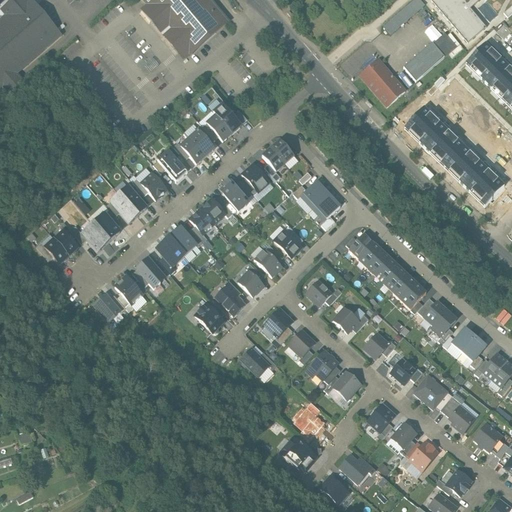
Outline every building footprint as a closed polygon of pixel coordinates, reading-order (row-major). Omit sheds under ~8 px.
[(31,0),(5,0),(0,4),(0,86),(61,35),(31,0)] [(143,0),(147,5),(141,10),(177,52),(184,47),(189,54),(228,21),(209,0),(143,0)] [(428,0),(467,45),(486,29),(470,10),(479,2),(477,0),(428,0)] [(423,9),(416,1),(413,4),(419,12),(423,9)] [(390,37),(417,14),(410,6),(383,29),(390,37)] [(432,44),(403,68),(415,83),(444,58),(432,44)] [(505,105),(511,97),(511,71),(509,69),(511,66),(505,60),(503,63),(485,45),(465,66),(505,105)] [(390,77),(383,68),(384,67),(378,60),(360,76),(366,84),(367,83),(375,93),(374,93),(386,107),(404,92),(392,76),(390,77)] [(212,113),(231,135),(240,128),(216,101),(208,108),(212,113)] [(444,168),(464,147),(447,132),(450,129),(444,123),(441,126),(424,108),(404,129),(444,168)] [(246,121),(239,112),(234,116),(242,125),(246,121)] [(231,135),(212,113),(198,124),(202,128),(207,125),(218,139),(222,143),(231,135)] [(218,139),(207,125),(202,128),(214,142),(218,139)] [(214,142),(202,128),(196,133),(194,131),(196,129),(193,126),(184,134),(188,140),(204,159),(214,151),(210,146),(214,142)] [(204,159),(188,140),(179,148),(177,145),(173,149),(180,157),(184,162),(189,159),(196,166),(204,159)] [(280,143),(270,151),(284,166),(293,158),(280,143)] [(464,147),(444,168),(484,207),(504,187),(487,171),(490,168),(484,162),(481,164),(464,147)] [(284,166),(270,151),(262,158),(268,166),(275,174),(284,166)] [(175,161),(168,153),(161,160),(159,158),(155,161),(157,163),(153,167),(160,176),(165,172),(175,184),(191,170),(184,162),(180,157),(175,161)] [(317,174),(309,165),(305,169),(314,178),(317,174)] [(269,185),(252,166),(241,176),(245,180),(257,194),(258,195),(269,185)] [(275,174),(268,166),(264,170),(275,183),(280,179),(275,174)] [(131,174),(125,167),(121,170),(128,178),(131,174)] [(141,185),(140,185),(148,194),(155,202),(166,192),(152,175),(151,176),(145,170),(136,179),(141,185)] [(140,185),(141,185),(136,179),(133,177),(129,181),(137,191),(144,198),(148,194),(140,185)] [(257,194),(245,180),(240,184),(251,197),(252,198),(257,194)] [(240,184),(240,183),(235,187),(247,201),(251,197),(240,184)] [(235,187),(232,184),(227,188),(228,189),(222,195),(238,214),(246,207),(245,206),(249,203),(247,201),(235,187)] [(300,198),(312,211),(328,196),(316,184),(306,193),(300,198)] [(133,195),(128,188),(119,196),(137,217),(146,210),(144,207),(148,204),(144,198),(137,191),(133,195)] [(300,198),(306,193),(301,188),(292,196),(297,201),(300,198)] [(137,217),(119,196),(105,208),(109,212),(114,219),(119,214),(128,225),(137,217)] [(340,209),(328,196),(312,211),(324,223),(340,209)] [(216,206),(212,202),(200,211),(214,227),(224,217),(225,217),(216,206)] [(232,216),(221,203),(216,206),(225,217),(224,217),(227,220),(232,216)] [(269,204),(263,210),(268,216),(274,210),(269,204)] [(116,229),(104,216),(109,212),(105,208),(103,206),(88,220),(93,225),(108,243),(119,233),(116,229)] [(279,207),(276,211),(281,215),(284,211),(279,207)] [(202,236),(214,227),(200,211),(189,221),(195,228),(202,236)] [(114,219),(109,212),(104,216),(116,229),(121,225),(114,219)] [(278,218),(273,213),(268,218),(274,223),(278,218)] [(63,232),(54,240),(68,256),(78,248),(71,240),(75,237),(70,231),(63,224),(59,228),(63,232)] [(108,243),(93,225),(82,235),(81,235),(86,241),(97,253),(108,243)] [(82,235),(75,227),(70,231),(75,237),(82,245),(86,241),(81,235),(82,235)] [(212,247),(202,236),(195,228),(190,232),(202,245),(207,251),(212,247)] [(196,247),(186,235),(180,229),(168,239),(184,258),(195,247),(196,247)] [(302,242),(290,229),(286,233),(298,246),(302,242)] [(196,247),(195,247),(197,249),(202,245),(190,232),(186,235),(196,247)] [(286,233),(284,232),(274,242),(291,259),(301,249),(298,246),(286,233)] [(374,245),(364,236),(357,242),(350,250),(348,252),(358,262),(374,245)] [(228,242),(232,247),(236,243),(232,238),(228,242)] [(345,247),(350,250),(357,242),(353,238),(345,247)] [(172,268),(184,258),(168,239),(156,250),(162,258),(172,268)] [(59,264),(68,256),(54,240),(45,247),(45,248),(52,257),(59,264)] [(45,248),(45,247),(41,243),(36,247),(48,261),(52,257),(45,248)] [(374,245),(358,262),(365,269),(366,268),(380,253),(381,253),(373,246),(374,245)] [(282,259),(269,247),(265,251),(278,264),(282,259)] [(265,251),(264,250),(254,261),(271,278),(282,268),(278,264),(265,251)] [(380,253),(366,268),(375,277),(376,276),(389,262),(390,262),(380,253)] [(143,264),(132,273),(139,282),(144,287),(148,283),(154,289),(160,284),(159,283),(164,278),(147,258),(142,263),(143,264)] [(172,268),(162,258),(158,261),(170,275),(175,271),(172,268)] [(225,265),(219,260),(214,266),(219,271),(225,265)] [(389,262),(376,276),(385,284),(398,270),(389,262)] [(260,276),(250,266),(246,270),(248,272),(256,280),(260,276)] [(398,270),(385,284),(384,285),(393,294),(407,278),(398,270)] [(248,272),(238,283),(252,298),(263,287),(256,280),(248,272)] [(352,277),(348,273),(343,278),(348,282),(352,277)] [(121,294),(131,305),(147,291),(144,287),(139,282),(135,286),(126,276),(114,286),(121,294)] [(407,278),(393,294),(392,294),(400,301),(416,284),(415,284),(415,285),(407,278)] [(241,294),(228,282),(224,286),(226,288),(236,298),(241,294)] [(317,282),(305,295),(319,309),(325,303),(331,296),(317,282)] [(416,284),(400,301),(410,311),(418,302),(426,294),(416,284)] [(236,298),(226,288),(215,299),(233,317),(244,306),(236,298)] [(368,293),(364,289),(359,294),(364,298),(368,293)] [(337,290),(331,296),(325,303),(329,307),(342,294),(337,290)] [(119,311),(109,299),(105,294),(94,304),(108,321),(119,311)] [(114,294),(109,299),(119,311),(121,312),(126,308),(116,298),(114,294)] [(131,305),(121,294),(116,298),(126,308),(128,311),(133,307),(131,305)] [(371,298),(368,302),(374,307),(377,304),(371,298)] [(223,315),(210,302),(206,306),(219,319),(223,315)] [(423,306),(418,302),(410,311),(414,315),(423,306)] [(445,311),(436,303),(423,318),(432,326),(445,311)] [(206,306),(205,305),(195,316),(212,334),(217,329),(223,323),(219,319),(206,306)] [(343,309),(332,321),(347,335),(351,330),(358,323),(363,317),(365,315),(358,309),(352,317),(343,309)] [(280,311),(271,320),(268,319),(265,322),(266,325),(265,326),(277,337),(277,338),(287,328),(292,323),(280,311)] [(456,320),(445,311),(432,326),(431,327),(441,337),(456,320)] [(373,319),(378,324),(382,320),(377,315),(373,319)] [(358,323),(351,330),(356,334),(368,321),(363,317),(358,323)] [(396,321),(392,326),(398,331),(402,327),(396,321)] [(287,328),(277,338),(277,337),(274,339),(280,345),(292,333),(287,328)] [(409,332),(404,328),(400,332),(405,336),(409,332)] [(465,328),(451,344),(461,353),(475,337),(465,328)] [(301,332),(288,346),(301,358),(308,351),(314,344),(301,332)] [(402,338),(397,334),(393,339),(398,343),(402,338)] [(377,336),(364,350),(375,361),(381,354),(388,346),(377,336)] [(475,337),(461,353),(472,362),(477,356),(486,346),(475,337)] [(388,346),(381,354),(386,358),(395,347),(391,343),(388,346)] [(259,357),(251,350),(241,360),(258,377),(268,368),(268,367),(259,357)] [(308,351),(301,358),(298,361),(303,365),(313,355),(308,351)] [(276,366),(263,353),(259,357),(268,367),(268,368),(271,371),(276,366)] [(323,353),(309,368),(310,368),(306,372),(312,378),(316,374),(323,381),(326,377),(335,368),(337,366),(323,353)] [(506,363),(497,355),(482,373),(492,380),(506,363)] [(393,369),(389,374),(404,386),(410,379),(416,372),(415,372),(401,360),(400,361),(394,356),(388,364),(393,369)] [(472,362),(470,365),(474,369),(482,360),(477,356),(472,362)] [(511,374),(511,367),(506,363),(492,380),(501,388),(511,374)] [(335,368),(326,377),(331,382),(335,377),(340,372),(335,368)] [(416,372),(410,379),(414,383),(422,374),(417,370),(415,372),(416,372)] [(340,381),(333,389),(346,401),(359,386),(346,374),(340,381)] [(328,385),(323,391),(328,395),(333,389),(340,381),(335,377),(331,382),(328,385)] [(447,393),(428,377),(413,394),(433,410),(435,407),(447,393)] [(447,393),(435,407),(440,411),(452,397),(447,393)] [(452,397),(440,411),(449,419),(459,407),(461,405),(452,397)] [(382,406),(367,422),(379,433),(380,433),(388,424),(394,417),(382,406)] [(475,420),(459,407),(449,419),(448,420),(453,424),(451,425),(462,435),(475,420)] [(388,424),(380,433),(379,433),(376,437),(380,441),(393,428),(388,424)] [(404,424),(390,439),(402,450),(403,450),(411,441),(416,435),(404,424)] [(501,438),(486,425),(474,440),(489,453),(490,452),(499,441),(501,438)] [(19,446),(35,440),(32,430),(15,436),(19,446)] [(302,446),(293,439),(279,454),(293,466),(300,471),(301,470),(312,457),(313,456),(302,446)] [(411,441),(403,450),(402,450),(400,453),(404,457),(415,445),(411,441)] [(499,441),(490,452),(499,459),(505,453),(508,448),(499,441)] [(314,449),(306,442),(302,446),(313,456),(312,457),(315,460),(321,452),(321,449),(314,449)] [(415,445),(404,457),(399,463),(404,467),(421,447),(417,443),(415,445)] [(421,447),(404,467),(417,479),(437,453),(425,443),(421,447)] [(357,463),(350,457),(339,469),(357,485),(367,474),(368,473),(357,463)] [(368,473),(367,474),(370,476),(374,471),(361,459),(357,463),(368,473)] [(382,462),(376,469),(385,476),(390,470),(382,462)] [(300,471),(293,466),(289,470),(298,478),(303,473),(301,470),(300,471)] [(471,482),(457,471),(446,485),(453,490),(460,496),(471,482)] [(332,479),(330,477),(319,489),(338,505),(348,493),(346,491),(350,486),(336,474),(332,479)] [(387,482),(378,474),(373,480),(382,488),(387,482)] [(446,485),(438,480),(435,484),(449,495),(453,490),(446,485)] [(452,511),(456,508),(438,495),(429,507),(434,511),(452,511)] [(25,496),(17,500),(19,505),(27,501),(25,496)] [(499,500),(489,511),(507,511),(510,509),(499,500)]
